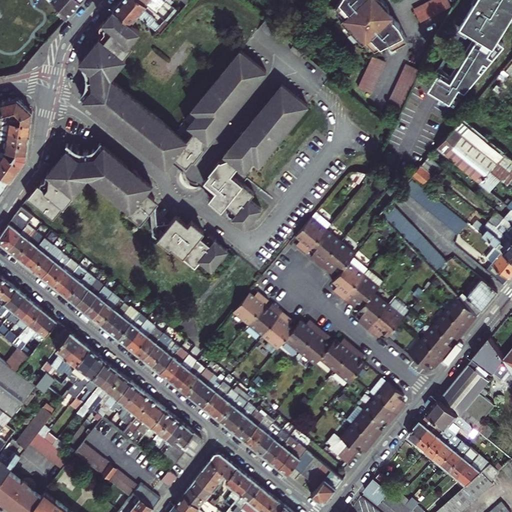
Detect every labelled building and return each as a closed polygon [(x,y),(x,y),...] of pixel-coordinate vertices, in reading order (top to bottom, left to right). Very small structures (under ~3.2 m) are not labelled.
[(80,1),(78,0),(47,0),(66,18),(80,1)] [(144,9),(147,4),(142,0),(121,0),(115,8),(132,23),(139,15),(161,34),(165,29),(160,25),(155,21),(156,19),(144,9)] [(142,0),(147,4),(158,13),(165,4),(169,7),(171,5),(170,5),(164,0),(163,0),(142,0)] [(398,24),(389,14),(387,12),(389,9),(380,0),(339,0),(335,7),(344,16),(341,19),(362,42),(365,40),(374,49),(389,41),(392,47),(406,39),(398,24)] [(420,21),(450,6),(446,0),(429,0),(413,9),(420,21)] [(450,104),(458,90),(463,93),(499,50),(492,46),(496,39),(511,13),(511,0),(475,0),(459,26),(477,37),(449,82),(436,74),(427,90),(450,104)] [(147,143),(148,143),(150,140),(153,140),(159,144),(159,148),(157,150),(157,151),(154,155),(165,165),(166,167),(170,162),(211,195),(209,198),(210,199),(211,198),(223,208),(226,203),(227,204),(229,201),(233,201),(238,205),(238,208),(236,211),(236,212),(232,217),(233,218),(234,217),(245,226),(243,227),(245,228),(261,208),(249,199),(254,193),(242,183),(330,76),(282,35),(283,33),(265,18),(173,130),(113,81),(109,81),(109,74),(112,74),(125,59),(125,60),(127,58),(123,56),(132,46),(132,47),(134,45),(130,42),(139,32),(139,33),(141,31),(132,23),(115,8),(113,10),(115,11),(106,22),(104,20),(103,22),(113,30),(113,31),(116,33),(116,36),(111,42),(108,42),(105,40),(101,37),(99,38),(101,39),(82,61),(81,60),(80,62),(90,71),(92,88),(84,98),(109,118),(112,114),(115,112),(119,111),(124,116),(124,119),(122,122),(123,122),(119,126),(144,147),(147,143)] [(170,23),(165,19),(160,25),(165,29),(170,23)] [(116,33),(113,31),(105,40),(108,42),(111,42),(116,36),(116,33)] [(496,39),(492,46),(499,50),(503,45),(496,39)] [(372,55),(358,86),(371,92),(386,62),(372,55)] [(406,64),(388,101),(401,107),(419,70),(406,64)] [(1,102),(3,111),(7,111),(15,108),(16,109),(22,103),(18,99),(16,98),(1,102)] [(20,122),(30,123),(32,113),(31,111),(22,103),(16,109),(15,108),(7,111),(7,116),(20,118),(20,122)] [(115,112),(112,114),(122,122),(124,119),(124,116),(119,111),(115,112)] [(506,152),(463,117),(438,147),(480,181),(506,152)] [(8,130),(29,133),(30,123),(20,122),(9,120),(8,130)] [(0,138),(28,143),(29,133),(8,130),(2,129),(0,129),(0,138)] [(15,151),(27,152),(28,143),(0,138),(0,148),(0,149),(1,147),(3,148),(5,149),(15,151)] [(150,140),(148,143),(157,150),(159,148),(159,144),(153,140),(150,140)] [(72,194),(82,182),(85,179),(84,175),(88,174),(91,174),(91,178),(97,183),(130,209),(128,211),(141,222),(150,210),(151,210),(151,209),(154,205),(155,205),(155,199),(146,191),(152,184),(150,183),(150,184),(138,174),(135,178),(134,178),(132,181),(128,182),(122,177),(122,174),(125,171),(124,170),(128,166),(117,158),(103,146),(95,156),(86,157),(78,158),(67,149),(66,150),(67,151),(58,162),(49,173),(48,172),(47,173),(52,178),(55,181),(55,184),(53,187),(50,190),(47,190),(44,188),(40,184),(37,188),(35,186),(34,188),(36,189),(32,193),(31,192),(30,193),(31,194),(28,197),(53,217),(62,206),(63,207),(64,205),(68,199),(71,196),(73,195),(72,194)] [(27,152),(15,151),(11,157),(22,164),(26,159),(27,152)] [(4,152),(0,157),(0,161),(16,172),(22,164),(11,157),(4,152)] [(490,190),(501,177),(508,169),(511,163),(511,157),(506,152),(480,181),(490,190)] [(16,172),(0,161),(0,173),(10,181),(16,172)] [(422,166),(413,176),(433,193),(442,182),(422,166)] [(134,178),(125,171),(122,174),(122,177),(128,182),(132,181),(134,178)] [(0,195),(0,196),(10,181),(0,173),(0,195)] [(50,190),(53,187),(55,184),(55,181),(52,178),(44,188),(47,190),(50,190)] [(459,235),(468,223),(413,178),(404,190),(459,235)] [(229,201),(227,204),(236,211),(238,208),(238,205),(233,201),(229,201)] [(393,205),(383,214),(436,270),(446,260),(393,205)] [(22,206),(16,213),(29,224),(34,217),(22,206)] [(310,248),(326,229),(330,224),(315,212),(295,236),(300,240),(296,244),(306,253),(310,248)] [(0,242),(8,249),(26,227),(29,224),(16,213),(0,235),(0,242)] [(215,238),(214,240),(210,244),(208,247),(204,247),(199,243),(198,239),(201,236),(200,236),(203,231),(192,222),(193,221),(192,221),(191,220),(187,225),(175,216),(171,222),(169,222),(169,223),(159,236),(157,236),(158,238),(171,248),(172,247),(196,265),(200,260),(212,269),(228,249),(226,248),(225,249),(215,241),(216,240),(215,238)] [(511,239),(511,223),(504,217),(496,226),(511,239)] [(511,239),(496,226),(488,220),(480,231),(497,245),(511,257),(511,239)] [(8,249),(17,256),(37,231),(35,229),(32,231),(26,227),(8,249)] [(311,256),(321,265),(340,241),(326,229),(310,248),(314,251),(311,256)] [(25,263),(38,246),(43,240),(38,235),(40,233),(37,231),(17,256),(25,263)] [(210,244),(201,236),(198,239),(199,243),(204,247),(208,247),(210,244)] [(43,240),(38,246),(25,263),(34,269),(47,253),(52,247),(54,244),(52,242),(46,237),(43,240)] [(335,268),(340,272),(353,256),(356,253),(340,241),(321,265),(331,273),(335,268)] [(47,253),(34,269),(42,276),(63,251),(54,244),(52,247),(47,253)] [(493,261),(487,269),(504,283),(511,272),(511,257),(497,245),(487,257),(493,261)] [(50,283),(64,267),(69,261),(71,258),(63,251),(42,276),(50,283)] [(333,290),(344,298),(368,269),(353,256),(340,272),(336,277),(332,281),(337,285),(333,290)] [(50,283),(59,290),(72,274),(80,265),(73,260),(71,258),(69,261),(64,267),(50,283)] [(67,297),(81,280),(77,277),(84,269),(80,265),(72,274),(59,290),(67,297)] [(358,302),(362,306),(373,292),(383,280),(368,269),(344,298),(354,306),(358,302)] [(67,297),(76,303),(89,287),(96,279),(92,275),(88,272),(81,280),(67,297)] [(0,295),(2,293),(1,293),(9,282),(0,275),(0,295)] [(497,291),(482,278),(464,302),(477,315),(497,291)] [(96,279),(89,287),(98,294),(105,285),(96,279)] [(1,293),(2,293),(7,298),(16,287),(9,282),(1,293)] [(84,310),(93,317),(106,301),(113,292),(105,285),(98,294),(84,310)] [(7,298),(4,302),(13,309),(25,295),(16,287),(7,298)] [(84,310),(98,294),(89,287),(76,303),(84,310)] [(264,304),(268,299),(258,291),(254,296),(249,292),(233,311),(248,323),(264,304)] [(93,317),(101,324),(115,307),(119,301),(121,299),(119,297),(113,292),(106,301),(93,317)] [(358,320),(369,328),(388,304),(373,292),(362,306),(358,310),(357,311),(362,315),(358,320)] [(13,309),(21,316),(33,301),(25,295),(13,309)] [(466,329),(477,315),(464,302),(458,296),(445,312),(466,329)] [(110,331),(123,314),(130,306),(124,301),(121,299),(119,301),(115,307),(101,324),(110,331)] [(33,301),(21,316),(29,322),(41,307),(33,301)] [(268,307),(264,304),(248,323),(263,335),(282,311),(272,302),(268,307)] [(388,337),(388,336),(400,322),(404,317),(388,304),(369,328),(379,337),(382,332),(388,337)] [(110,331),(118,338),(138,313),(130,306),(123,314),(110,331)] [(41,307),(29,322),(37,328),(49,314),(41,307)] [(293,319),(282,311),(263,335),(270,341),(267,345),(267,348),(273,353),(285,338),(294,328),(289,324),(293,319)] [(466,329),(445,312),(433,326),(450,339),(453,336),(457,339),(466,329)] [(127,345),(147,320),(138,313),(118,338),(127,345)] [(49,314),(37,328),(45,335),(56,320),(49,314)] [(297,324),(294,328),(285,338),(300,351),(320,327),(310,319),(306,323),(301,319),(297,324)] [(135,351),(155,326),(147,320),(127,345),(135,351)] [(144,358),(164,333),(155,326),(135,351),(144,358)] [(447,343),(450,339),(433,326),(421,340),(443,357),(451,346),(447,343)] [(50,363),(56,368),(65,356),(65,355),(72,346),(74,348),(81,340),(65,327),(51,344),(62,352),(60,355),(58,354),(50,363)] [(330,336),(320,327),(300,351),(315,363),(320,356),(331,343),(327,340),(330,336)] [(152,365),(172,340),(164,333),(144,358),(152,365)] [(334,339),(331,343),(320,356),(335,369),(354,346),(344,337),(340,341),(336,338),(334,339)] [(490,339),(440,399),(476,428),(488,438),(494,431),(481,421),(482,420),(495,404),(488,398),(485,396),(480,392),(484,388),(490,381),(486,378),(491,372),(502,380),(511,369),(505,359),(490,339)] [(65,356),(56,368),(62,373),(70,363),(68,361),(70,359),(76,364),(90,347),(81,340),(74,348),(72,346),(65,355),(65,356)] [(160,372),(180,347),(172,340),(152,365),(160,372)] [(443,357),(421,340),(410,354),(427,368),(430,363),(434,367),(443,357)] [(19,346),(12,354),(23,363),(29,355),(19,346)] [(354,346),(335,369),(351,381),(354,377),(366,363),(361,358),(364,354),(354,346)] [(61,382),(68,388),(76,378),(78,380),(84,372),(82,371),(97,353),(90,347),(76,364),(61,382)] [(188,357),(190,354),(189,354),(180,347),(160,372),(168,378),(187,356),(188,357)] [(84,372),(78,380),(80,382),(72,391),(76,394),(84,385),(105,359),(97,353),(82,371),(84,372)] [(6,362),(18,370),(23,363),(12,354),(6,362)] [(177,385),(198,361),(190,354),(188,357),(187,356),(168,378),(177,385)] [(0,407),(11,415),(35,383),(18,370),(6,362),(0,356),(0,407)] [(105,359),(84,385),(89,389),(92,391),(113,366),(105,359)] [(185,392),(206,367),(198,361),(177,385),(185,392)] [(104,387),(107,390),(121,373),(113,366),(92,391),(86,399),(84,401),(87,403),(88,400),(90,402),(96,395),(97,395),(104,387)] [(185,392),(194,399),(214,374),(206,367),(185,392)] [(54,377),(46,370),(35,383),(44,390),(54,377)] [(102,414),(108,406),(130,380),(121,373),(107,390),(111,393),(97,411),(101,415),(102,414)] [(202,406),(219,386),(215,382),(218,378),(214,374),(194,399),(202,406)] [(369,390),(375,395),(397,413),(405,402),(401,399),(404,395),(387,381),(381,376),(369,390)] [(120,400),(123,402),(137,385),(130,380),(108,406),(113,410),(120,400)] [(202,406),(211,413),(231,388),(223,381),(219,386),(202,406)] [(118,414),(122,417),(144,391),(137,385),(123,402),(126,405),(118,414)] [(232,403),(238,397),(239,395),(231,388),(211,413),(219,420),(232,403)] [(489,392),(484,388),(480,392),(485,396),(489,392)] [(92,391),(89,389),(84,397),(86,399),(92,391)] [(144,391),(122,417),(126,421),(134,411),(136,413),(150,396),(144,391)] [(375,395),(364,409),(380,423),(383,420),(388,423),(397,413),(375,395)] [(150,396),(136,413),(122,431),(129,436),(135,428),(157,402),(150,396)] [(447,427),(448,429),(455,420),(456,423),(463,428),(471,434),(476,428),(440,399),(429,413),(436,418),(438,420),(447,427)] [(157,402),(135,428),(139,431),(147,422),(150,425),(164,407),(157,402)] [(256,412),(258,410),(256,408),(248,402),(241,410),(227,426),(236,433),(255,411),(256,412)] [(219,420),(227,426),(241,410),(232,403),(219,420)] [(380,423),(364,409),(358,405),(347,419),(352,423),(374,441),(382,430),(378,427),(380,423)] [(42,406),(16,440),(21,444),(25,447),(28,442),(38,430),(51,412),(42,406)] [(0,429),(11,415),(0,407),(0,429)] [(154,427),(157,430),(171,413),(164,407),(150,425),(144,433),(147,435),(154,427)] [(236,433),(244,440),(265,415),(258,410),(256,412),(255,411),(236,433)] [(171,413),(157,430),(161,433),(154,441),(155,442),(157,444),(164,436),(178,418),(171,413)] [(431,429),(436,423),(433,420),(436,418),(429,413),(422,421),(431,429)] [(253,447),(273,422),(265,415),(244,440),(253,447)] [(172,440),(185,424),(178,418),(164,436),(171,441),(172,440)] [(436,423),(444,430),(447,427),(438,420),(436,423)] [(448,429),(455,434),(456,435),(463,428),(456,423),(455,420),(448,429)] [(418,444),(431,429),(422,421),(409,437),(418,444)] [(253,447),(261,453),(282,429),(273,422),(253,447)] [(365,451),(374,441),(352,423),(341,438),(348,443),(337,456),(347,464),(360,448),(365,451)] [(202,438),(185,424),(172,440),(184,450),(192,456),(203,443),(202,438)] [(439,436),(426,451),(435,458),(448,442),(455,434),(448,429),(447,427),(444,430),(447,432),(442,438),(439,436)] [(270,460),(290,436),(282,429),(261,453),(270,460)] [(439,436),(431,429),(418,444),(426,451),(439,436)] [(28,442),(60,468),(70,456),(44,435),(43,435),(38,430),(28,442)] [(298,442),(290,436),(270,460),(278,467),(298,442)] [(12,437),(6,445),(9,448),(15,439),(12,437)] [(452,446),(448,442),(435,458),(443,465),(463,441),(461,439),(459,442),(457,440),(452,446)] [(73,451),(101,473),(110,462),(82,440),(73,451)] [(171,441),(167,447),(162,452),(156,446),(151,452),(170,468),(175,462),(179,457),(184,450),(172,440),(171,441)] [(463,441),(443,465),(452,471),(471,448),(463,441)] [(298,442),(278,467),(287,474),(294,465),(307,449),(298,442)] [(0,452),(0,479),(8,469),(25,447),(21,444),(14,452),(9,448),(6,445),(0,452)] [(480,455),(471,448),(452,471),(460,478),(473,463),(477,457),(480,455)] [(294,465),(302,472),(315,456),(307,449),(294,465)] [(215,452),(209,459),(225,473),(229,475),(237,466),(219,452),(215,452)] [(473,463),(460,478),(468,485),(474,480),(479,476),(492,464),(480,455),(477,457),(483,462),(478,466),(473,463)] [(315,456),(302,472),(310,479),(323,462),(315,456)] [(511,479),(511,458),(502,468),(506,472),(511,478),(511,479)] [(209,459),(203,467),(219,481),(225,473),(209,459)] [(101,473),(107,478),(116,467),(110,462),(101,473)] [(309,480),(317,487),(325,478),(329,472),(332,469),(323,462),(310,479),(309,480)] [(478,497),(484,492),(489,487),(493,484),(492,482),(498,477),(499,470),(492,464),(479,476),(474,480),(468,485),(478,497)] [(226,482),(232,487),(245,472),(237,466),(229,475),(226,479),(226,482)] [(107,478),(130,496),(134,491),(139,484),(116,467),(107,478)] [(219,481),(203,467),(196,476),(212,489),(219,481)] [(26,511),(40,494),(34,489),(35,486),(35,483),(34,480),(34,479),(31,477),(28,476),(26,476),(23,477),(22,478),(21,479),(8,469),(0,479),(0,497),(18,511),(26,511)] [(178,475),(169,469),(161,479),(168,484),(171,483),(178,475)] [(334,471),(331,474),(334,476),(329,481),(322,490),(329,495),(343,478),(334,471)] [(245,472),(232,487),(240,493),(252,478),(245,472)] [(386,481),(379,474),(375,479),(383,485),(386,481)] [(212,489),(196,476),(189,485),(205,498),(212,489)] [(252,478),(240,493),(248,500),(260,485),(252,478)] [(322,490),(329,481),(327,480),(325,478),(317,487),(311,494),(320,501),(325,500),(329,495),(322,490)] [(380,503),(390,491),(389,490),(383,485),(375,479),(365,491),(380,503)] [(393,486),(386,481),(383,485),(389,490),(393,486)] [(134,491),(140,496),(154,506),(160,498),(152,491),(141,482),(139,484),(134,491)] [(183,493),(203,510),(208,504),(210,505),(212,503),(209,501),(205,498),(189,485),(183,493)] [(260,485),(248,500),(255,506),(268,491),(260,485)] [(460,511),(461,511),(467,507),(473,502),(478,497),(468,485),(462,490),(457,495),(451,500),(445,505),(438,511),(460,511)] [(73,511),(55,498),(55,499),(44,490),(40,494),(26,511),(73,511)] [(268,491),(255,506),(262,511),(263,511),(276,497),(268,491)] [(183,493),(175,503),(186,511),(206,511),(203,510),(183,493)] [(409,501),(401,494),(398,498),(406,504),(409,501)] [(140,496),(134,505),(143,511),(148,511),(154,506),(140,496)] [(276,497),(263,511),(276,511),(277,511),(283,504),(276,497)] [(417,507),(409,501),(406,504),(413,511),(417,507)] [(186,511),(175,503),(167,511),(186,511)] [(511,511),(503,503),(498,507),(493,511),(491,511),(511,511)]
